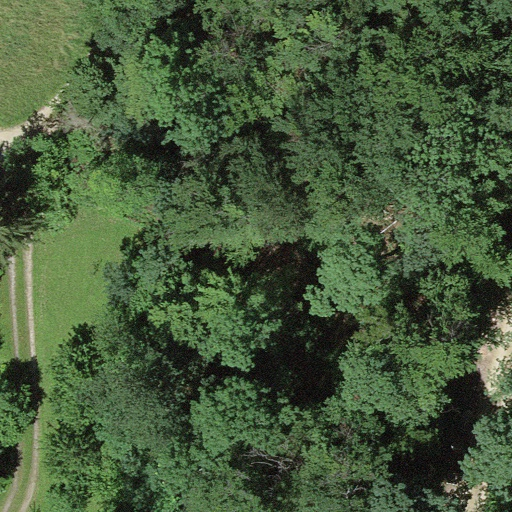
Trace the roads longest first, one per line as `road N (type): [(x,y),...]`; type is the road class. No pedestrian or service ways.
road 1 (track): [(0,499),(18,467),(14,278),(30,133)]
road 2 (track): [(0,145),(30,133),(109,74),(155,0)]
road 3 (track): [(470,511),(488,423),(511,359)]
